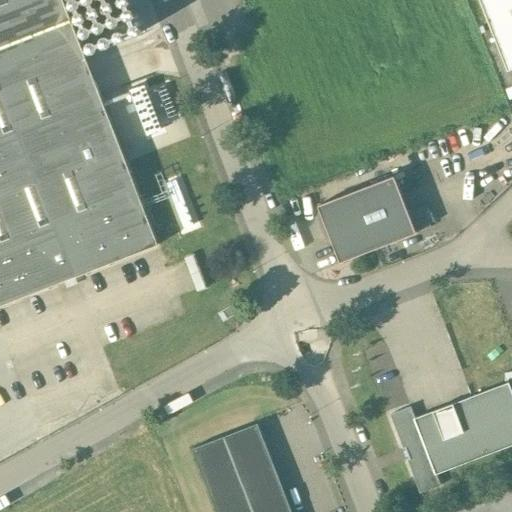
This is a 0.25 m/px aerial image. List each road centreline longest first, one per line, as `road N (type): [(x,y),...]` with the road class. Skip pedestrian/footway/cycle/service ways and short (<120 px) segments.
road 1 (residential): [(299,322),(176,0)]
road 2 (residential): [(0,484),(299,322)]
road 3 (residential): [(299,322),(511,238)]
road 4 (residential): [(374,511),(299,322)]
